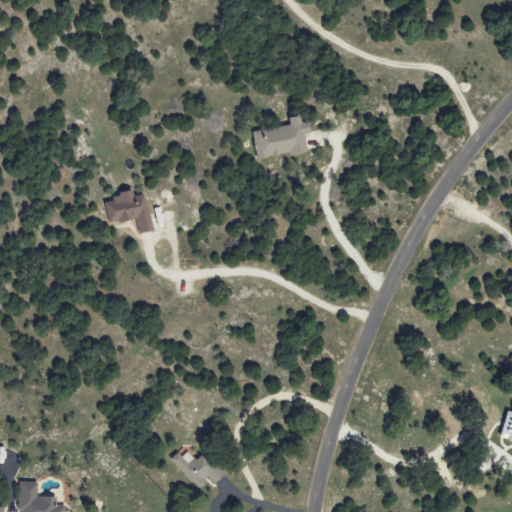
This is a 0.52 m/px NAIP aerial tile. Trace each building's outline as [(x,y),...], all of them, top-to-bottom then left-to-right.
[(285,125),(248,132),(254,160),(304,151),(301,135),(305,134),(303,121),(297,122),(296,116),(284,118),(285,125)] [(106,224),(133,219),(135,233),(149,230),(143,194),(129,196),(128,191),(108,195),(109,201),(102,202),(106,224)] [(496,439),(511,442),(511,404),(509,404),(507,412),(502,411),(496,439)] [(197,486),(205,477),(210,482),(220,472),(198,452),(192,459),(181,449),(170,462),(197,486)] [(39,498),(39,483),(21,482),(20,511),(66,511),(66,509),(57,508),(58,498),(39,498)]
